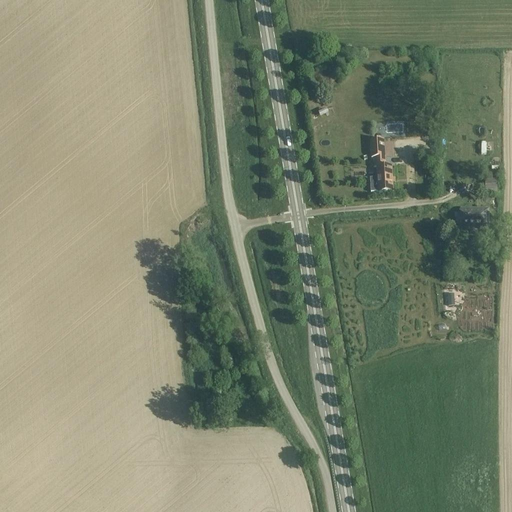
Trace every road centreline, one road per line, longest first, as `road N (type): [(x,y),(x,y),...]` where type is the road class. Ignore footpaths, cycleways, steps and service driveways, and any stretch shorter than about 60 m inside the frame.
road 1 (unclassified): [(232,227),(268,356),(330,511)]
road 2 (primary): [(346,511),(296,215)]
road 3 (unclassified): [(204,0),(232,227)]
road 4 (primary): [(296,215),(261,0)]
road 5 (unclassified): [(296,215),(464,197)]
